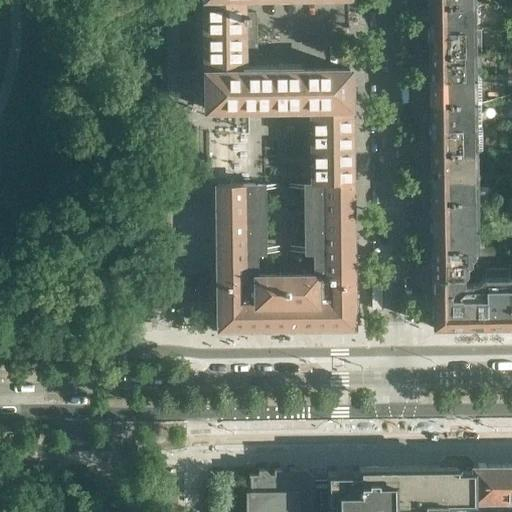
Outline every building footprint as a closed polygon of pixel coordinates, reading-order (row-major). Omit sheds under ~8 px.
[(257,54),(257,12),(243,12),(242,0),(204,0),(205,70),(243,70),(243,65),(255,65),(255,54),(257,54)] [(471,29),(470,4),(428,5),(429,29),(471,29)] [(471,53),(471,29),(429,29),(429,54),(471,53)] [(471,78),(471,53),(429,54),(429,78),(471,78)] [(351,182),(350,144),(349,68),(301,69),(301,64),(255,65),(243,65),(243,70),(205,70),(206,108),(312,107),(313,182),(325,182),(351,182)] [(472,102),(471,78),(429,78),(430,102),(472,102)] [(472,126),(472,102),(430,102),(430,127),(472,126)] [(472,151),(472,126),(430,127),(430,151),(472,151)] [(473,175),(472,151),(430,151),(431,176),(473,175)] [(473,200),(473,175),(431,176),(431,200),(473,200)] [(353,326),(351,182),(325,182),(326,276),(315,276),(315,274),(255,275),(255,277),(244,277),(243,183),(217,184),(219,328),(353,326)] [(473,224),(473,200),(431,200),(431,224),(473,224)] [(511,223),(511,214),(501,215),(501,224),(511,223)] [(511,232),(511,223),(501,224),(501,232),(511,232)] [(474,248),(473,224),(431,224),(432,249),(474,248)] [(466,266),(470,262),(470,258),(474,254),(474,248),(432,249),(432,277),(463,277),(463,276),(466,272),(466,266)] [(484,275),(484,265),(484,264),(479,265),(472,275),(484,275)] [(459,325),(459,287),(463,283),(463,277),(432,277),(433,325),(459,325)] [(510,324),(509,280),(485,281),(485,324),(510,324)] [(485,324),(485,281),(478,281),(476,283),(463,283),(459,287),(459,325),(485,324)] [(444,511),(445,501),(453,501),(474,500),(474,492),(511,491),(511,464),(454,465),(358,466),(359,471),(327,471),(327,481),(313,481),(313,475),(305,467),(288,467),(288,469),(290,469),(290,472),(284,472),(280,467),(273,467),(273,469),(274,469),(274,472),(269,472),(264,467),(257,467),(257,469),(259,469),(259,472),(248,472),(248,474),(249,474),(250,488),(245,488),(245,511),(444,511)]
